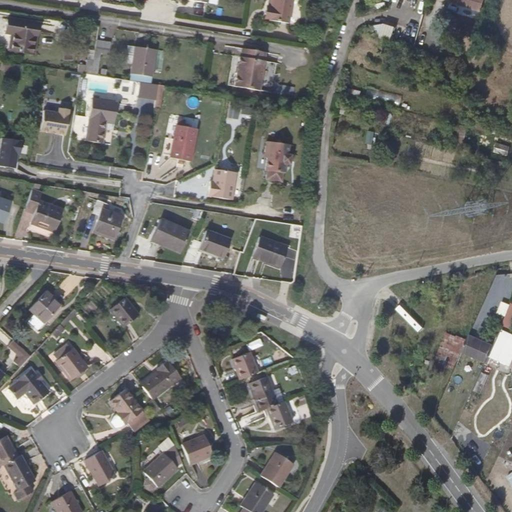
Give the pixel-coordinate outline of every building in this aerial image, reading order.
[(268,7),(266,21),(288,25),(291,0),(271,0),(270,7),(268,7)] [(38,23),(8,19),(6,32),(17,34),(15,50),(33,54),(38,23)] [(53,33),(54,25),(40,23),(39,31),(53,33)] [(423,48),(428,35),(423,33),(418,47),(423,48)] [(426,50),(432,53),(436,42),(430,40),(426,50)] [(110,43),(97,41),(97,43),(94,61),(92,74),(106,76),(110,43)] [(152,78),(156,50),(136,47),(131,75),(152,78)] [(200,66),(202,51),(192,50),(191,65),(200,66)] [(261,75),(265,54),(241,50),(240,58),(238,58),(233,88),(258,92),(259,81),(264,82),(265,75),(261,75)] [(92,74),(94,61),(88,59),(86,66),(79,65),(78,71),(92,74)] [(137,99),(161,100),(162,84),(138,83),(137,99)] [(400,105),(402,96),(367,88),(365,98),(400,105)] [(107,123),(114,124),(117,102),(92,98),(89,119),(88,119),(84,141),(103,144),(106,129),(107,123)] [(229,104),(227,118),(237,120),(239,105),(229,104)] [(55,132),(65,134),(69,108),(59,107),(58,112),(44,109),(40,130),(50,131),(51,130),(54,131),(55,132)] [(190,161),(197,129),(176,125),(170,158),(190,161)] [(367,131),(366,143),(374,144),(374,132),(367,131)] [(22,141),(2,138),(0,149),(0,166),(15,169),(17,155),(20,155),(22,141)] [(273,154),(272,160),(270,172),(273,172),(271,181),(286,183),(287,175),(290,175),(291,167),(291,162),(295,163),(297,156),(293,156),(294,147),(271,144),(270,154),(273,154)] [(231,200),(235,177),(215,173),(212,186),(208,186),(206,195),(231,200)] [(40,184),(34,183),(26,204),(35,207),(29,223),(53,231),(61,210),(37,202),(41,192),(38,191),(40,184)] [(0,198),(0,221),(3,223),(11,202),(0,198)] [(114,240),(122,215),(101,208),(102,202),(96,200),(92,213),(97,216),(92,232),(114,240)] [(179,253),(189,231),(160,219),(150,240),(179,253)] [(223,258),(230,239),(205,230),(199,248),(223,258)] [(280,267),(287,247),(259,236),(251,257),(280,267)] [(49,297),(51,295),(46,290),(29,308),(43,322),(58,306),(49,297)] [(61,304),(51,295),(49,297),(58,306),(61,304)] [(116,328),(130,313),(113,298),(100,312),(116,328)] [(505,315),(508,307),(493,303),(491,311),(505,315)] [(511,304),(502,327),(511,330),(511,304)] [(211,333),(220,337),(223,327),(215,323),(211,333)] [(462,352),(467,340),(458,336),(457,338),(447,333),(436,361),(455,370),(462,352)] [(468,340),(467,340),(462,352),(486,363),(494,346),(470,336),(468,340)] [(497,336),(493,349),(500,352),(505,339),(497,336)] [(14,340),(7,347),(24,362),(30,356),(14,340)] [(71,347),(53,361),(70,382),(87,369),(71,347)] [(496,362),(499,354),(491,351),(489,359),(496,362)] [(239,380),(257,373),(249,352),(231,359),(239,380)] [(156,370),(139,384),(151,399),(178,377),(165,360),(155,368),(156,370)] [(47,392),(29,369),(14,380),(15,381),(6,388),(13,398),(22,392),(32,403),(47,392)] [(247,384),(258,411),(265,409),(276,404),(266,377),(247,384)] [(125,423),(129,427),(134,422),(139,419),(146,416),(124,389),(108,400),(117,412),(112,417),(109,422),(114,428),(121,426),(125,423)] [(291,423),(283,402),(276,404),(265,409),(273,429),(291,423)] [(134,422),(129,427),(132,431),(138,425),(148,419),(146,416),(139,419),(134,422)] [(0,437),(0,465),(1,465),(15,457),(4,436),(0,437)] [(188,465),(211,456),(203,436),(180,445),(188,465)] [(115,477),(100,451),(84,461),(98,487),(115,477)] [(258,476),(276,488),(291,465),(273,453),(258,476)] [(15,457),(1,465),(16,490),(33,481),(18,455),(15,457)] [(156,489),(176,470),(163,456),(142,475),(156,489)] [(239,506),(242,509),(247,511),(260,511),(271,495),(253,483),(239,506)] [(80,511),(70,494),(51,504),(55,511),(80,511)]
